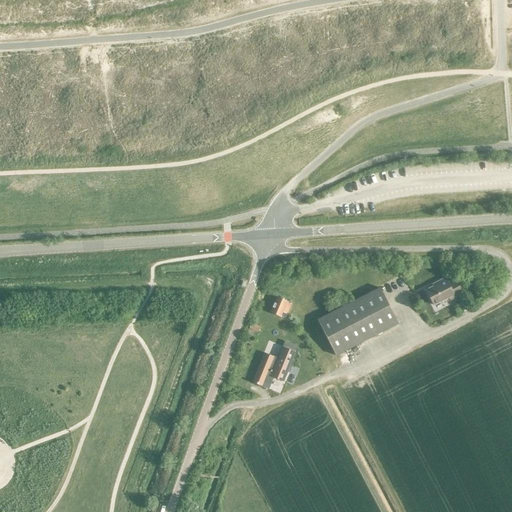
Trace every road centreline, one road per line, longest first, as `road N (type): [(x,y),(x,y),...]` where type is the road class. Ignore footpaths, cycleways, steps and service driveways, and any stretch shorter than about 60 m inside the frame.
road 1 (track): [(0,175),(202,162),(357,92),(501,73)]
road 2 (unclassified): [(169,511),(265,235)]
road 3 (track): [(276,208),(298,178),(364,122),(501,73)]
road 4 (tertiary): [(0,253),(265,235)]
road 5 (tertiary): [(265,235),(511,219)]
